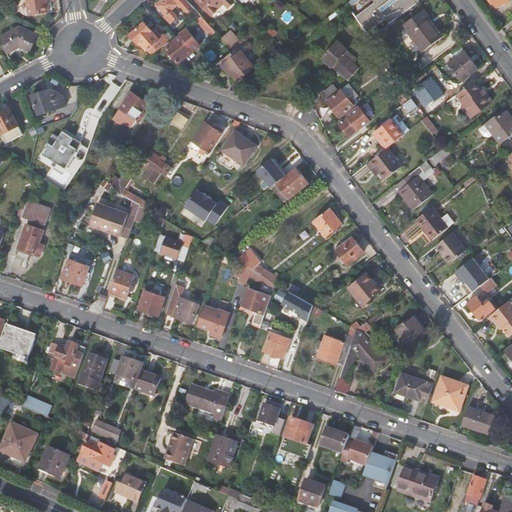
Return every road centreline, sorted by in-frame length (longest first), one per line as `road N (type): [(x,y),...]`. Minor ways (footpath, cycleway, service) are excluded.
road 1 (residential): [(100,59),(300,134),(511,399)]
road 2 (residential): [(0,284),(511,464)]
